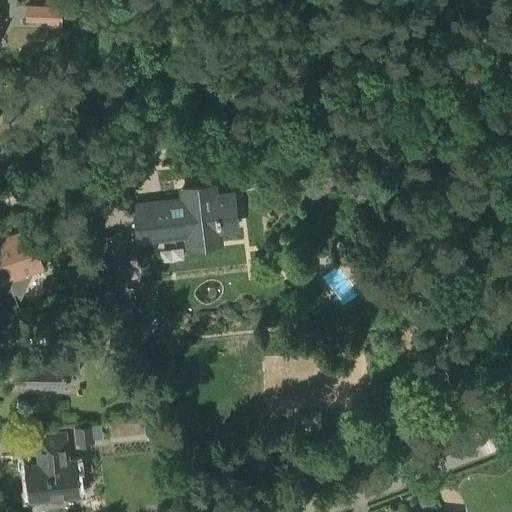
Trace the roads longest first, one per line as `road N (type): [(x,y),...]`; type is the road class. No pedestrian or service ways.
road 1 (residential): [(297,511),(511,433)]
road 2 (track): [(0,197),(171,134)]
